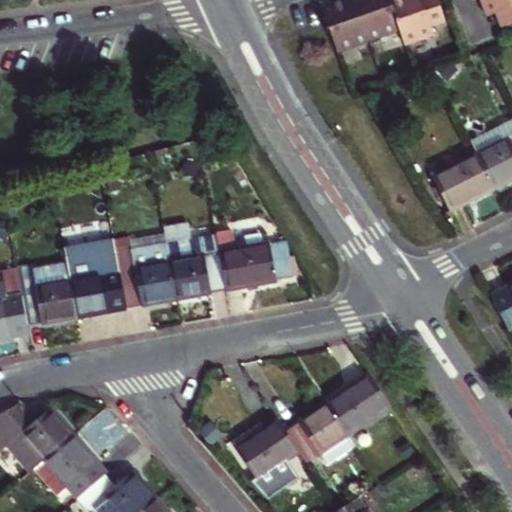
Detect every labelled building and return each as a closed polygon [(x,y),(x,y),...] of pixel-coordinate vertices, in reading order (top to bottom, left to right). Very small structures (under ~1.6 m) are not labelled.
[(337,57),(372,45),(355,0),(336,0),(320,6),(328,29),(337,57)] [(355,0),(372,45),(402,35),(388,0),(355,0)] [(388,0),(402,35),(406,46),(432,36),(430,28),(445,23),(435,0),(388,0)] [(511,0),(481,0),(482,2),(487,15),(495,13),(500,27),(511,22),(511,0)] [(511,113),(471,135),(477,148),(511,129),(511,113)] [(511,129),(477,148),(495,180),(511,171),(511,129)] [(433,172),(450,204),(472,193),(495,180),(477,148),(433,172)] [(161,235),(164,250),(190,245),(187,230),(161,235)] [(161,235),(127,242),(131,257),(164,250),(161,235)] [(65,268),(67,282),(75,319),(101,314),(126,308),(116,259),(112,237),(61,248),(65,268)] [(231,237),(215,240),(224,290),(257,283),(288,277),(281,246),(270,248),(269,244),(234,251),(231,237)] [(190,245),(164,250),(174,300),(200,294),(224,290),(215,240),(190,245)] [(131,257),(116,259),(126,308),(151,304),(174,300),(164,250),(131,257)] [(13,279),(24,329),(50,324),(75,319),(67,282),(65,268),(13,279)] [(0,280),(1,286),(0,285),(0,339),(11,337),(10,332),(24,329),(13,279),(12,272),(0,274),(0,280)] [(511,278),(491,288),(508,321),(511,320),(511,321),(511,278)] [(11,337),(0,339),(0,345),(1,346),(12,344),(11,337)] [(345,386),(324,401),(345,433),(387,404),(365,373),(345,386)] [(345,433),(324,401),(305,414),(282,429),(296,450),(304,461),(317,453),(324,463),(353,443),(345,433)] [(0,419),(0,456),(11,447),(14,445),(36,470),(47,460),(75,435),(53,410),(38,424),(31,416),(26,411),(22,407),(0,419)] [(255,433),(233,448),(253,478),(249,481),(265,500),(297,478),(284,458),(296,450),(282,429),(275,419),(255,433)] [(207,426),(198,433),(210,448),(219,440),(207,426)] [(91,454),(75,435),(36,470),(68,507),(79,497),(107,472),(91,454)] [(404,441),(396,447),(403,456),(411,451),(404,441)] [(14,445),(11,447),(33,473),(36,470),(14,445)] [(115,481),(107,472),(79,497),(87,506),(103,492),(120,511),(130,511),(153,492),(140,477),(131,467),(115,481)] [(171,511),(169,509),(153,492),(130,511),(171,511)] [(368,511),(357,496),(337,510),(334,511),(368,511)]
